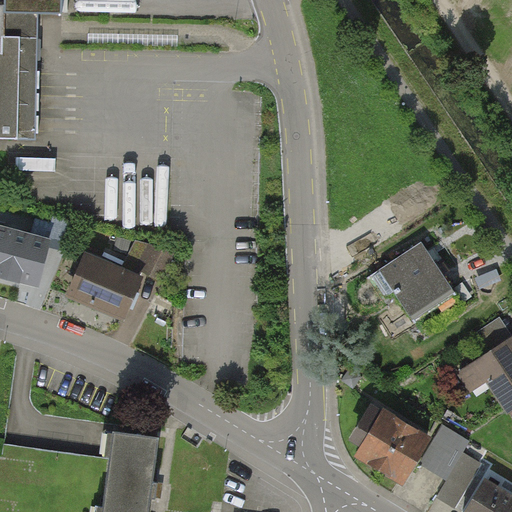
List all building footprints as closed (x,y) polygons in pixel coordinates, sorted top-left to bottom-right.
[(4,0),(4,35),(24,35),(41,36),(61,37),(61,27),(62,0),(4,0)] [(4,35),(3,127),(2,140),(23,140),(40,140),(40,134),(41,36),(24,35),(4,35)] [(57,240),(0,224),(0,282),(42,294),(57,240)] [(169,268),(173,252),(136,243),(132,259),(169,268)] [(424,243),(381,271),(413,320),(456,292),(424,243)] [(147,277),(88,253),(68,302),(127,326),(147,277)] [(511,416),(511,338),(458,375),(471,394),(486,384),(509,418),(511,416)] [(386,408),(357,456),(406,486),(435,438),(386,408)] [(116,432),(104,511),(153,511),(164,438),(116,432)] [(511,511),(511,490),(488,477),(466,511),(511,511)]
